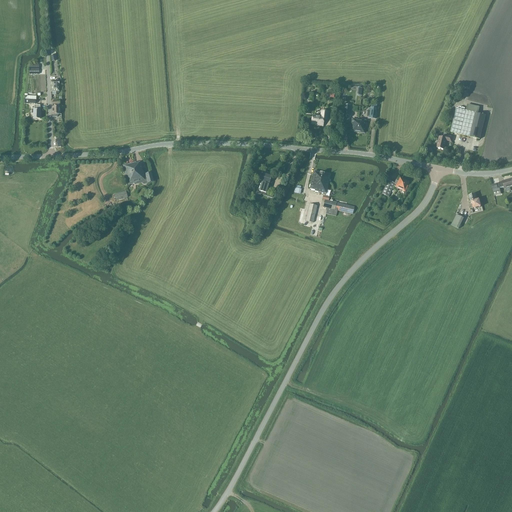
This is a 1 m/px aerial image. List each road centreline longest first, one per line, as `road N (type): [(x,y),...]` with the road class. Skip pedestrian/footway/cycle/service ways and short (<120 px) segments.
road 1 (tertiary): [(214,511),(321,314),(360,263),(421,210),(438,171)]
road 2 (tertiary): [(52,155),(243,145),(380,157),(438,171)]
road 3 (unclassified): [(52,155),(44,0)]
